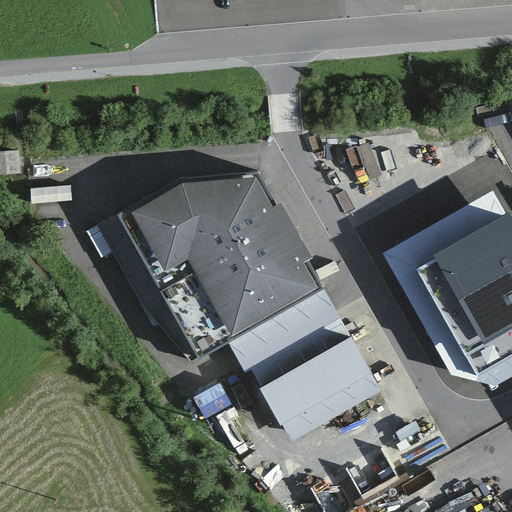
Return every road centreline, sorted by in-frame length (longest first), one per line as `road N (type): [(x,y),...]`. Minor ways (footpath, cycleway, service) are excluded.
road 1 (residential): [(511,20),(168,47)]
road 2 (track): [(0,69),(168,47)]
